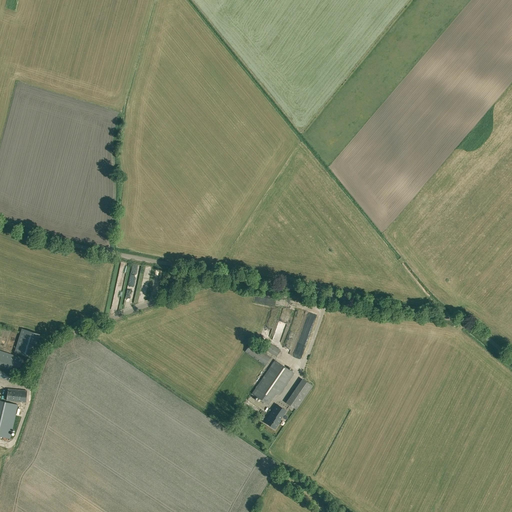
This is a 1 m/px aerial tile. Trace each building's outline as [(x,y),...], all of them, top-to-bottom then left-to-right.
[(34,357),(36,352),(41,335),(22,329),(15,351),(34,357)] [(265,365),(270,357),(251,343),(245,351),(265,365)] [(277,356),(280,350),(271,344),(267,350),(277,356)] [(0,365),(19,371),(23,358),(0,350),(0,365)] [(278,395),(294,373),(275,360),(252,393),(268,404),(276,393),(278,395)] [(304,380),(294,394),(302,400),(312,386),(304,380)] [(26,402),(27,391),(8,389),(7,400),(26,402)] [(294,394),(290,399),(299,405),(302,400),(294,394)] [(0,400),(0,436),(10,438),(18,405),(0,400)] [(277,404),(265,422),(275,429),(280,421),(280,420),(286,410),(277,404)]
